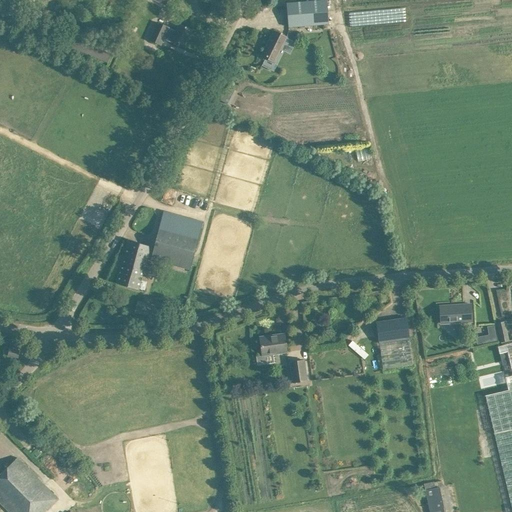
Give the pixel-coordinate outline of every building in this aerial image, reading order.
[(288,27),(298,26),(328,24),(326,0),(325,0),(286,3),(288,27)] [(149,40),(151,41),(160,45),(163,39),(177,45),(178,43),(185,46),(192,30),(179,24),(176,31),(168,27),(157,22),(149,40)] [(287,38),(282,35),(273,31),(266,45),(267,46),(265,49),(265,48),(261,56),(274,63),(287,38)] [(74,38),(70,47),(86,54),(91,45),(74,38)] [(225,90),(220,100),(228,104),(234,94),(226,90),(225,90)] [(140,138),(148,122),(122,109),(114,124),(140,138)] [(116,283),(138,290),(147,257),(189,269),(202,222),(164,212),(154,248),(128,240),(116,283)] [(134,312),(159,319),(162,307),(137,301),(134,312)] [(441,324),(472,322),(470,304),(440,306),(441,324)] [(406,318),(376,322),(378,343),(379,343),(409,339),(406,318)] [(504,321),(496,323),(500,342),(508,341),(504,321)] [(495,332),(488,334),(488,335),(490,342),(497,340),(495,332)] [(287,352),(285,343),(284,334),(259,337),(262,356),(287,352)] [(9,348),(21,349),(21,339),(10,339),(9,348)] [(409,339),(379,343),(383,369),(413,364),(409,339)] [(509,390),(485,396),(511,507),(511,342),(497,346),(499,353),(507,351),(511,371),(511,375),(505,377),(509,390)] [(19,350),(9,348),(8,356),(18,358),(19,350)] [(493,458),(482,459),(468,358),(428,365),(445,485),(455,484),(459,511),(499,511),(500,511),(493,458)] [(307,381),(304,360),(289,362),(292,383),(307,381)] [(0,502),(9,511),(45,511),(51,506),(58,499),(17,458),(0,474),(0,502)] [(425,490),(429,511),(444,511),(439,487),(425,490)]
